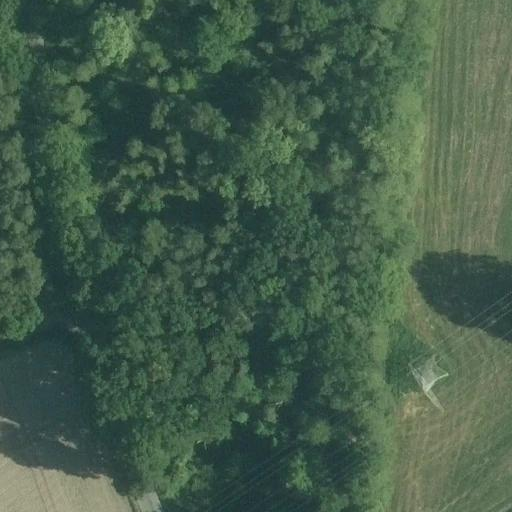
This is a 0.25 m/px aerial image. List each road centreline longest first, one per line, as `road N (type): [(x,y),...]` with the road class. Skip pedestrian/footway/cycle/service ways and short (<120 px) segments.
road 1 (tertiary): [(34,0),(77,279)]
road 2 (tertiary): [(77,279),(166,511)]
